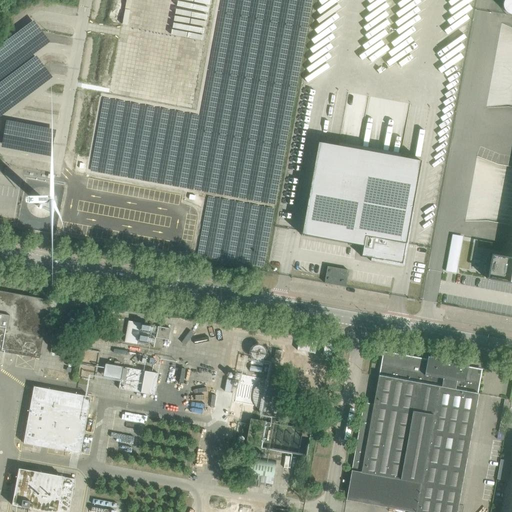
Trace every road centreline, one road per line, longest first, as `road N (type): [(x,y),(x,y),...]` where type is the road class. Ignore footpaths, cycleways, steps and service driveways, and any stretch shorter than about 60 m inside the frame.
road 1 (tertiary): [(0,255),(363,320)]
road 2 (unclassified): [(325,511),(363,320)]
road 3 (unknown): [(491,0),(463,149)]
road 4 (tertiary): [(363,320),(511,348)]
road 5 (unknown): [(192,0),(187,30),(176,39),(85,14)]
